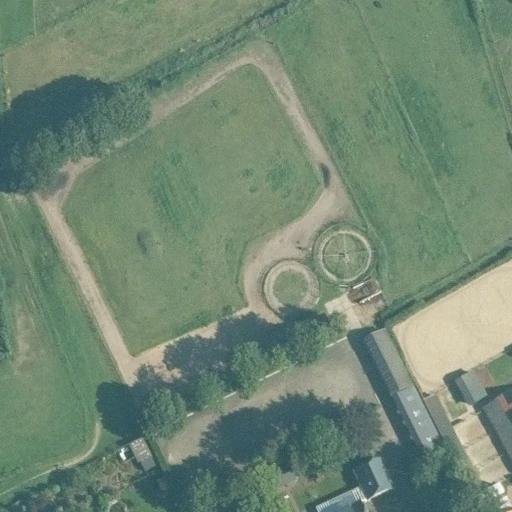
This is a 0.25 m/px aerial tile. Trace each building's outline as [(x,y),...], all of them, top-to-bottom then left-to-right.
[(421,401),(414,388),(385,331),(361,343),(421,459),(444,447),(421,401)] [(433,395),(421,401),(444,447),(472,501),(484,495),(433,395)] [(511,409),(507,413),(500,401),(482,411),(509,460),(511,464),(511,409)] [(141,440),(126,447),(136,466),(150,458),(141,440)] [(393,492),(378,461),(352,474),(366,505),(393,492)] [(495,511),(497,511),(509,505),(505,496),(504,497),(499,487),(472,501),(477,511),(480,511),(486,509),(484,505),(490,502),(495,511)]
